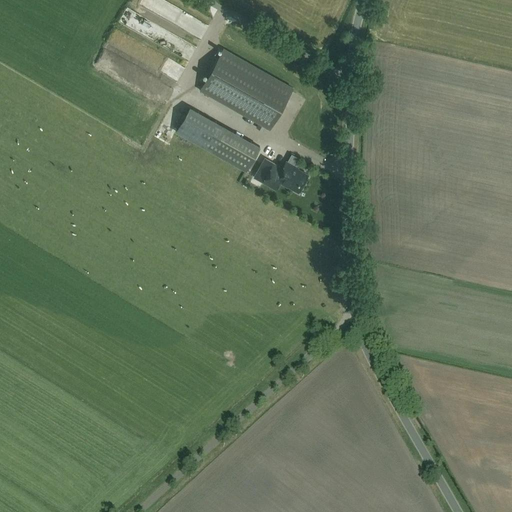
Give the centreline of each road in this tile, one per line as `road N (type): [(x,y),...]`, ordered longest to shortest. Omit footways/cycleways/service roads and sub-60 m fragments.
road 1 (unclassified): [(139,511),(333,334),(356,326)]
road 2 (unclassified): [(356,326),(350,81)]
road 3 (unclassified): [(458,511),(356,326)]
road 4 (unclassified): [(350,81),(206,0)]
